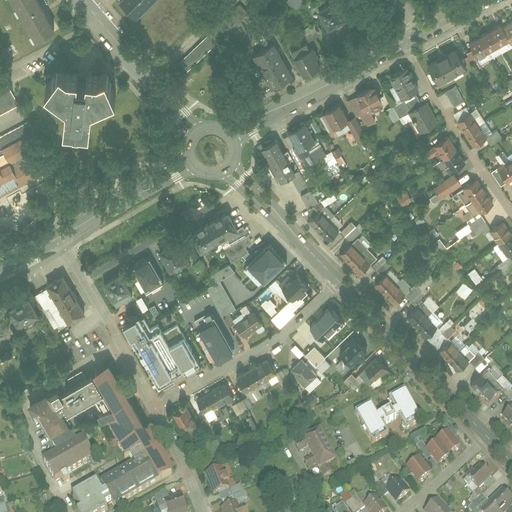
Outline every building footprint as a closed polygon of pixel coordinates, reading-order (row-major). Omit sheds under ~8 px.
[(16,0),(23,11),(41,1),(40,0),(16,0)] [(148,0),(116,0),(115,2),(130,17),(148,0)] [(284,0),(284,1),(294,10),(302,1),(300,0),(284,0)] [(348,16),(338,0),(331,0),(317,8),(328,27),(348,16)] [(39,39),(57,28),(41,1),(23,11),(39,39)] [(511,44),(511,34),(505,23),(493,30),(504,49),(511,44)] [(504,49),(493,30),(481,37),(491,56),(504,49)] [(208,31),(172,67),(181,76),(217,40),(208,31)] [(491,56),(481,37),(468,43),(479,63),(491,56)] [(264,48),(273,65),(284,59),(275,42),(264,48)] [(323,63),(313,45),(294,56),(304,73),(323,63)] [(252,54),(261,71),(273,65),(264,48),(252,54)] [(456,49),(427,64),(437,83),(466,68),(456,49)] [(270,88),(293,76),(284,59),(273,65),(261,71),(270,88)] [(402,70),(387,78),(398,99),(413,91),(402,70)] [(65,105),(63,128),(89,130),(90,108),(116,96),(105,75),(96,79),(86,77),(86,83),(77,82),(77,76),(67,75),(59,71),(45,89),(65,105)] [(451,106),(464,101),(457,85),(445,90),(451,106)] [(0,114),(17,105),(6,86),(0,89),(0,114)] [(381,105),(373,90),(355,100),(363,114),(381,105)] [(433,124),(422,104),(407,111),(419,132),(433,124)] [(337,107),(323,114),(333,136),(348,129),(337,107)] [(479,127),(472,116),(461,123),(468,133),(479,127)] [(299,127),(285,134),(294,151),(308,144),(299,127)] [(486,137),(479,127),(468,133),(475,144),(486,137)] [(485,133),(488,142),(500,139),(497,130),(485,133)] [(0,196),(46,172),(26,135),(0,148),(0,196)] [(454,150),(445,138),(433,147),(442,159),(454,150)] [(292,173),(275,141),(261,148),(279,181),(292,173)] [(463,163),(454,150),(442,159),(451,171),(463,163)] [(511,163),(500,170),(508,182),(511,179),(511,163)] [(460,186),(454,176),(437,186),(443,196),(460,186)] [(482,194),(474,183),(464,190),(472,201),(482,194)] [(310,191),(316,200),(321,197),(314,187),(310,191)] [(404,191),(394,197),(400,207),(410,200),(404,191)] [(490,205),(482,194),(472,201),(480,212),(490,205)] [(228,211),(209,221),(220,240),(239,230),(228,211)] [(319,213),(310,222),(319,232),(328,224),(319,213)] [(347,242),(359,230),(349,220),(338,232),(347,242)] [(209,221),(191,231),(201,250),(220,240),(209,221)] [(509,234),(500,223),(489,231),(497,243),(509,234)] [(328,224),(319,232),(328,242),(337,234),(328,224)] [(511,249),(511,239),(509,234),(497,243),(505,254),(511,249)] [(178,240),(159,250),(170,270),(189,260),(178,240)] [(285,259),(269,242),(247,263),(263,280),(285,259)] [(237,256),(230,244),(222,248),(229,261),(237,256)] [(352,244),(341,254),(350,264),(361,254),(352,244)] [(361,254),(350,264),(359,274),(370,264),(361,254)] [(373,263),(380,272),(388,265),(381,257),(373,263)] [(162,280),(150,258),(134,267),(146,289),(162,280)] [(228,263),(206,274),(211,284),(205,287),(220,316),(234,309),(219,279),(233,272),(228,263)] [(475,284),(482,280),(474,268),(467,272),(475,284)] [(309,285),(296,272),(282,287),(294,299),(309,285)] [(85,312),(63,274),(46,284),(68,322),(85,312)] [(115,304),(133,295),(123,275),(105,285),(115,304)] [(385,275),(374,286),(384,296),(395,285),(385,275)] [(463,282),(455,291),(464,299),(472,289),(463,282)] [(395,285),(384,296),(394,306),(405,294),(395,285)] [(39,316),(29,297),(9,308),(19,326),(39,316)] [(266,298),(259,305),(269,315),(276,309),(266,298)] [(416,307),(406,317),(416,327),(426,317),(416,307)] [(340,320),(328,308),(315,320),(327,333),(340,320)] [(262,323),(252,309),(235,320),(244,335),(262,323)] [(127,325),(161,389),(201,367),(178,325),(164,333),(159,324),(150,329),(143,316),(127,325)] [(426,317),(416,327),(426,337),(436,328),(426,317)] [(232,351),(215,320),(197,330),(214,362),(232,351)] [(367,351),(355,338),(341,351),(353,364),(367,351)] [(450,342),(440,352),(449,362),(459,352),(450,342)] [(294,345),(290,348),(298,357),(302,353),(294,345)] [(322,373),(331,364),(312,346),(303,355),(322,373)] [(459,352),(449,362),(459,371),(469,362),(459,352)] [(173,472),(108,353),(24,398),(55,454),(41,461),(52,480),(94,456),(86,441),(78,445),(65,422),(98,404),(132,467),(102,483),(106,490),(102,493),(96,483),(72,496),(80,510),(77,511),(104,511),(108,510),(103,500),(109,497),(113,504),(173,472)] [(387,369),(375,357),(359,373),(371,386),(387,369)] [(275,372),(266,358),(251,367),(260,381),(275,372)] [(303,358),(291,368),(305,384),(317,374),(303,358)] [(260,381),(251,367),(236,375),(245,390),(260,381)] [(342,380),(352,390),(359,382),(350,373),(342,380)] [(479,373),(470,383),(480,393),(489,383),(479,373)] [(233,400),(225,383),(210,391),(219,407),(233,400)] [(489,383),(480,393),(489,402),(499,393),(489,383)] [(219,407),(210,391),(196,398),(204,415),(219,407)] [(371,405),(356,412),(373,443),(389,435),(382,423),(385,421),(386,423),(400,416),(406,426),(419,419),(404,391),(389,399),(395,410),(392,411),(391,408),(376,415),(371,405)] [(314,396),(304,403),(307,408),(317,401),(314,396)] [(511,407),(511,406),(501,416),(510,426),(511,424),(511,407)] [(187,407),(173,414),(183,433),(197,425),(187,407)] [(338,461),(320,427),(303,435),(305,440),(296,444),(300,452),(308,448),(312,457),(304,460),(308,468),(317,464),(320,470),(338,461)] [(459,446),(448,430),(436,439),(437,441),(426,449),(438,465),(450,456),(448,453),(459,446)] [(431,473),(419,457),(406,467),(418,483),(431,473)] [(480,489),(492,477),(480,465),(468,476),(480,489)] [(223,466),(203,474),(211,496),(235,486),(232,479),(228,480),(223,466)] [(396,502),(410,491),(399,478),(386,489),(396,502)] [(293,480),(283,485),(288,495),(299,490),(293,480)] [(477,511),(504,511),(511,505),(511,500),(502,489),(477,511)] [(186,511),(180,494),(163,500),(167,511),(186,511)] [(385,511),(387,510),(376,496),(364,505),(369,511),(385,511)] [(449,511),(438,499),(424,511),(449,511)] [(235,503),(219,509),(220,511),(248,511),(246,506),(237,509),(235,503)] [(348,511),(342,503),(333,510),(333,511),(348,511)]
